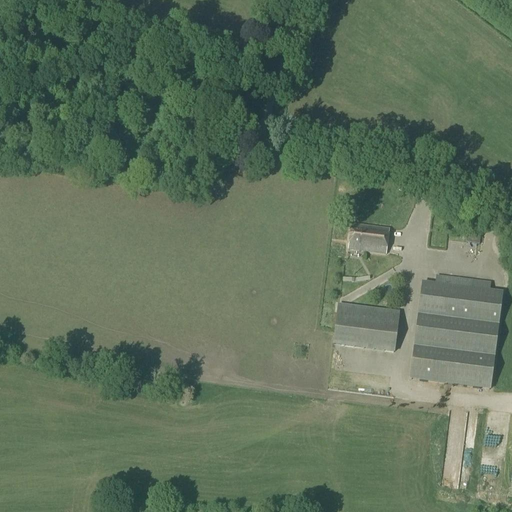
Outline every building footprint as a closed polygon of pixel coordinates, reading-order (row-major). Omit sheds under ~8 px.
[(384,256),(388,231),(351,226),(347,251),(384,256)] [(471,291),(472,282),(441,278),(440,287),(422,284),(410,381),(489,391),(501,295),(471,291)] [(393,354),(398,314),(338,306),(333,346),(393,354)] [(352,402),(378,404),(379,398),(353,395),(352,402)] [(508,464),(510,451),(497,450),(496,463),(508,464)] [(491,487),(492,505),(504,504),(503,486),(491,487)]
